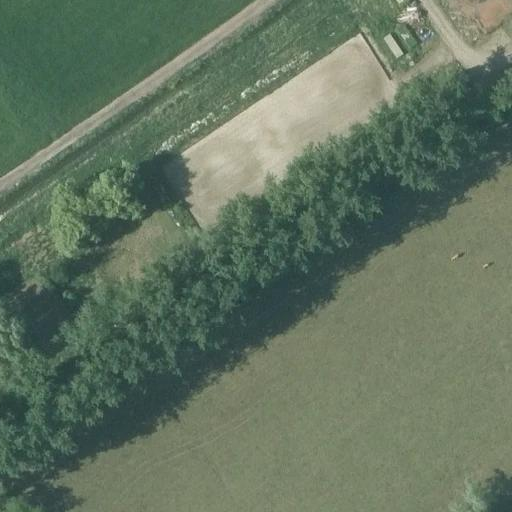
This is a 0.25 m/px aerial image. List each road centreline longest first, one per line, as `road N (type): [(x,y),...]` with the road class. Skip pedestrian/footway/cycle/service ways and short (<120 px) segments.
road 1 (track): [(0,187),(265,0)]
road 2 (track): [(422,0),(486,89),(511,71)]
